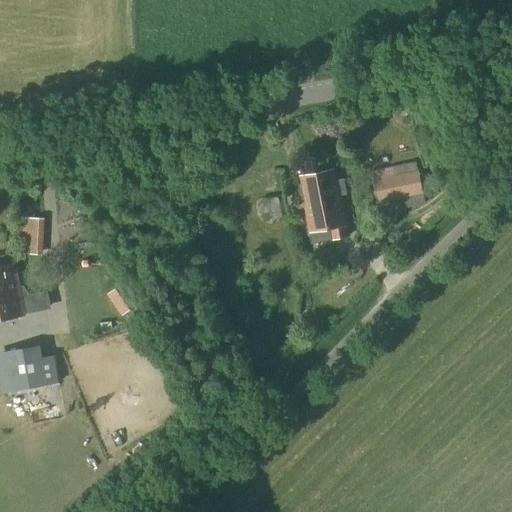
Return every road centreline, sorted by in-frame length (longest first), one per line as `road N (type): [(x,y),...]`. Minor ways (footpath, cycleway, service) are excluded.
road 1 (secondary): [(0,152),(511,51)]
road 2 (unclassified): [(161,511),(511,167)]
